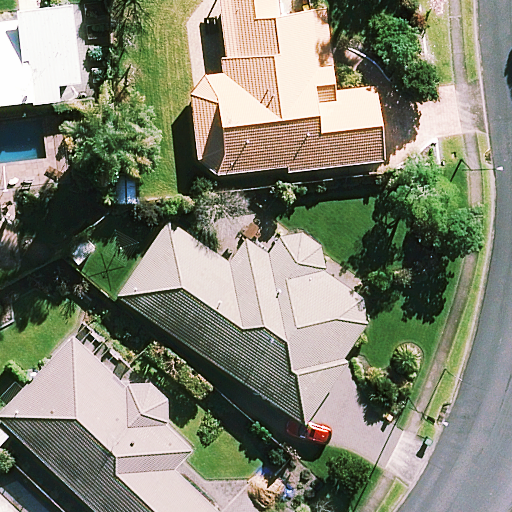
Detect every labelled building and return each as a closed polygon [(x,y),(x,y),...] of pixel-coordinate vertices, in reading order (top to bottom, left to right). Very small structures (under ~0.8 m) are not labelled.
[(0,106),(58,100),(56,83),(78,80),(69,0),(54,0),(16,4),(18,19),(0,21),(0,106)] [(206,0),(185,25),(195,157),(213,173),(380,160),(375,87),(331,90),(325,7),(303,9),(302,0),(206,0)] [(139,164),(111,166),(114,206),(141,205),(139,164)] [(366,323),(361,297),(317,268),(324,256),(321,243),(299,229),(285,232),(278,243),(254,226),(228,262),(168,221),(118,294),(303,421),(344,362),(344,352),(366,323)] [(131,387),(76,334),(0,412),(0,417),(98,511),(218,511),(172,467),(190,448),(160,419),(173,405),(142,376),(131,387)]
